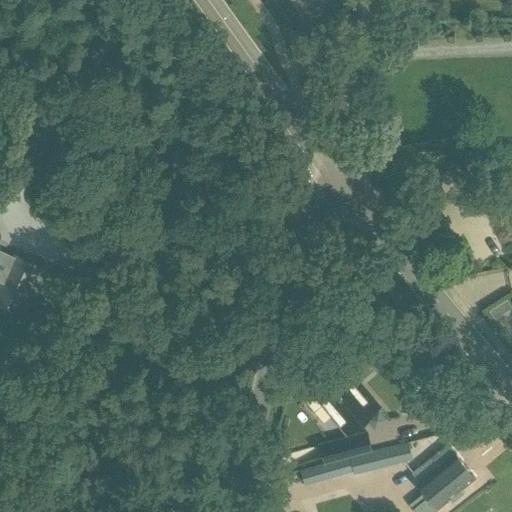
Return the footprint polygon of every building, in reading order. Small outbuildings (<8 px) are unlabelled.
[(254,0),(269,18),(292,0),(254,0)] [(441,161),(441,179),(459,179),(460,161),(441,161)] [(0,277),(3,279),(0,285),(0,303),(19,312),(40,265),(15,254),(13,259),(0,253),(0,277)] [(302,364),(296,382),(306,386),(313,368),(302,364)] [(341,367),(313,391),(348,432),(380,405),(364,386),(361,390),(341,367)] [(320,442),(324,458),(371,446),(366,430),(320,442)] [(410,441),(301,470),(305,482),(324,477),(324,478),(354,471),(355,472),(414,458),(410,441)] [(425,492),(410,504),(416,511),(430,511),(448,498),(451,502),(464,491),(461,488),(475,476),(455,451),(454,451),(447,443),(412,472),(419,480),(417,482),(425,492)]
